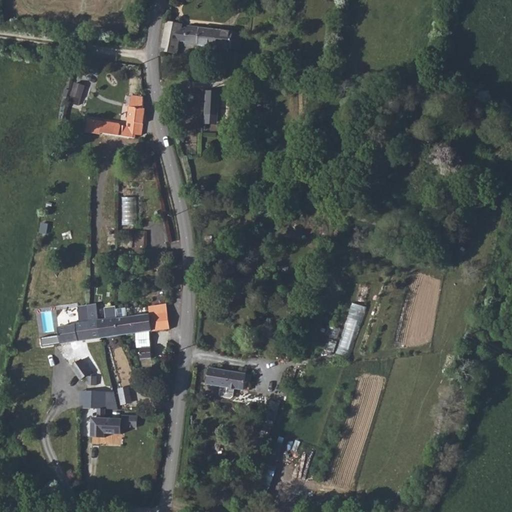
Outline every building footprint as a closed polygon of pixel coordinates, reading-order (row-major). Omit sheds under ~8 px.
[(185,24),(165,21),(162,50),(178,53),(180,44),(185,24)] [(198,26),(185,24),(180,44),(197,45),(198,26)] [(244,48),(245,34),(198,26),(197,45),(232,50),(233,47),(244,48)] [(246,69),(248,54),(231,52),(229,68),(246,69)] [(76,82),(70,101),(79,104),(85,85),(76,82)] [(219,113),(221,90),(218,90),(207,90),(206,114),(219,113)] [(126,135),(141,135),(145,109),(129,108),(126,135)] [(122,224),(137,224),(137,197),(123,196),(122,224)] [(352,357),(365,305),(351,302),(338,353),(352,357)] [(78,306),(80,322),(98,319),(96,303),(78,306)] [(103,307),(105,318),(116,316),(114,305),(103,307)] [(148,314),(148,317),(166,314),(165,305),(147,308),(148,314)] [(148,314),(132,317),(133,334),(136,334),(137,349),(140,348),(141,360),(151,359),(150,348),(149,348),(148,332),(169,329),(166,314),(148,317),(148,314)] [(119,336),(116,319),(116,316),(98,319),(102,339),(119,336)] [(119,336),(133,334),(132,317),(116,319),(119,336)] [(58,327),(61,345),(102,339),(98,319),(80,322),(75,323),(75,325),(58,327)] [(80,355),(70,366),(71,366),(83,376),(93,365),(80,355)] [(114,359),(115,375),(124,375),(123,360),(114,359)] [(250,391),(253,374),(211,366),(208,384),(250,391)] [(87,376),(87,386),(95,386),(95,377),(87,376)] [(119,388),(122,404),(132,402),(129,386),(119,388)] [(94,410),(104,409),(105,392),(95,392),(94,410)] [(266,418),(275,420),(280,402),(271,400),(266,418)] [(94,419),(104,420),(104,409),(94,410),(94,419)] [(121,425),(136,426),(136,417),(121,416),(121,425)] [(92,437),(92,438),(103,438),(104,420),(94,419),(92,419),(92,437)] [(269,489),(276,454),(264,452),(258,487),(269,489)]
